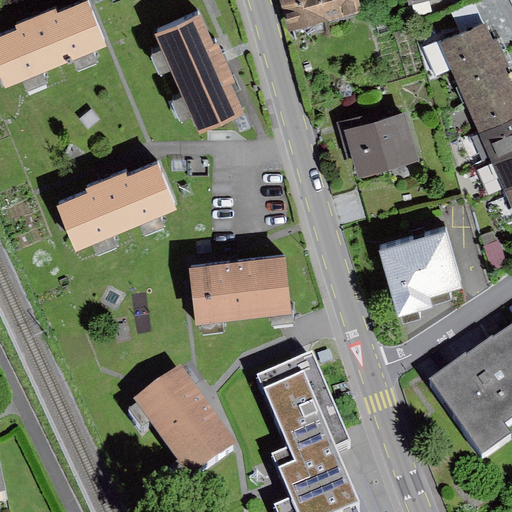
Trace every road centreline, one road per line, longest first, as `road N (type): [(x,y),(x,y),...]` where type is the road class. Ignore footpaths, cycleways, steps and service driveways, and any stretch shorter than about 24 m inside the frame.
road 1 (residential): [(259,0),(370,369)]
road 2 (residential): [(370,369),(406,357),(511,287)]
road 3 (residential): [(370,369),(422,511)]
